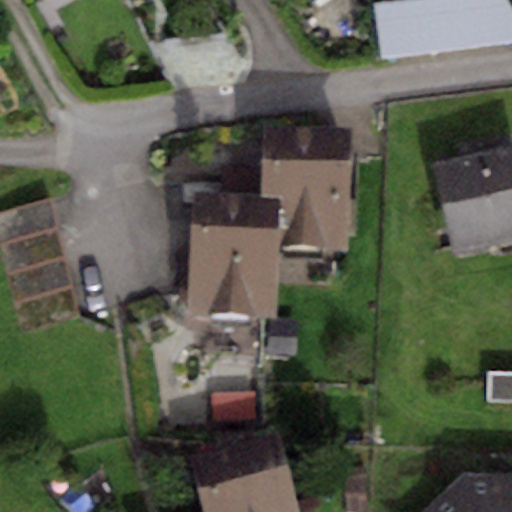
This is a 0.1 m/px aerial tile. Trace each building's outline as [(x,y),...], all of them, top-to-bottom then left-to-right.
[(511,9),(506,0),(413,0),(373,6),(380,61),(511,44),(511,9)] [(266,125),(263,202),(279,202),(277,249),(348,252),(352,128),(266,125)] [(511,242),(511,146),(433,165),(454,256),(511,242)] [(277,249),(279,202),(263,202),(192,199),(188,319),(275,322),(277,249)] [(78,321),(49,202),(0,213),(0,256),(19,335),(78,321)] [(511,374),(487,374),(486,404),(511,405),(511,374)] [(189,455),(202,511),(297,511),(279,434),(189,455)] [(511,511),(511,473),(465,473),(424,511),(511,511)]
